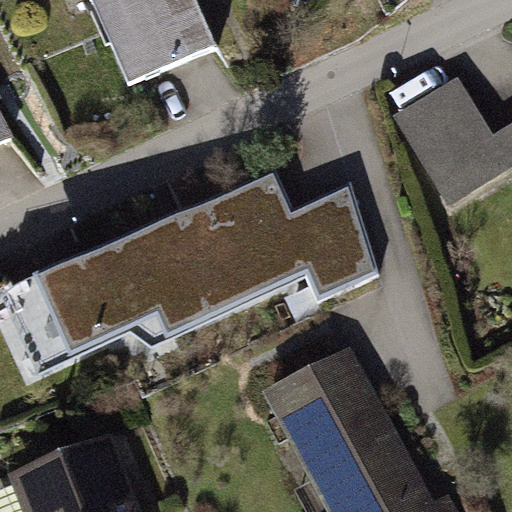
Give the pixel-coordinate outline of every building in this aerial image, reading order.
[(177,0),(73,0),(109,91),(199,56),(177,0)] [(456,79),(383,121),(440,218),(511,176),(511,121),(489,135),(456,79)] [(378,271),(352,184),(295,208),(277,168),(21,275),(5,290),(40,371),(134,327),(158,343),(312,271),(323,291),(378,271)] [(344,349),(248,398),(306,511),(446,511),(440,499),(425,507),(344,349)] [(129,511),(101,435),(0,472),(0,476),(13,511),(129,511)]
